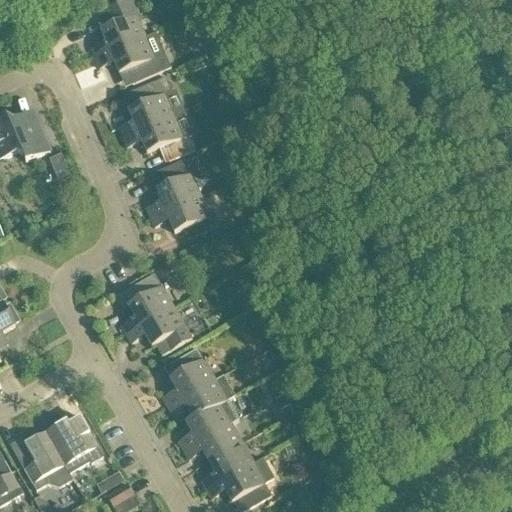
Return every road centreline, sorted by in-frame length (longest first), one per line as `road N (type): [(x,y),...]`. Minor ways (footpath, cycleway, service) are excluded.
road 1 (residential): [(93,362),(62,292),(70,273),(116,248),(114,209),(59,82),(45,71),(0,90)]
road 2 (residential): [(181,511),(93,362)]
